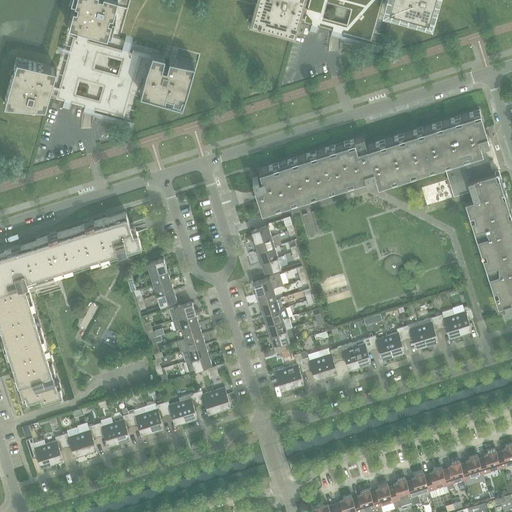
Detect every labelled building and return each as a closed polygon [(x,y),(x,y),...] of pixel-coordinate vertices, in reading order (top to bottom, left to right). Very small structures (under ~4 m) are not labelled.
[(91,31),(111,36),(117,16),(113,15),(116,0),(71,0),(69,6),(73,7),(67,28),(90,34),(91,31)] [(260,22),(291,30),(292,25),(295,26),(296,24),(295,23),(301,0),(257,0),(253,18),(258,19),(257,22),(260,23),(260,22)] [(390,0),(388,9),(428,20),(432,5),(429,4),(430,2),(433,3),(433,0),(390,0)] [(352,34),(353,29),(347,28),(349,18),(329,14),(328,21),(340,24),(339,32),(352,34)] [(366,42),(368,35),(358,32),(356,40),(366,42)] [(195,62),(152,53),(146,69),(140,93),(153,97),(182,105),(188,88),(195,62)] [(17,59),(12,75),(4,103),(45,106),(56,68),(17,59)] [(252,181),(256,193),(262,211),(366,178),(367,181),(376,178),(378,185),(444,164),(448,176),(446,177),(453,198),(463,195),(463,193),(471,190),(472,193),(471,193),(473,198),(465,201),(498,305),(504,304),(505,307),(502,307),(504,313),(507,312),(507,313),(511,311),(511,212),(498,170),(491,172),(488,165),(490,164),(484,144),(489,142),(488,139),(489,139),(486,131),(488,131),(485,128),(479,110),(366,145),(363,136),(259,169),(260,172),(254,174),(254,175),(260,173),(262,179),(259,180),(258,177),(252,178),(253,181),(252,181)] [(126,225),(130,224),(126,211),(0,251),(0,337),(7,360),(6,361),(10,374),(12,374),(16,386),(21,384),(23,388),(28,386),(33,400),(40,398),(42,402),(63,395),(60,387),(57,388),(53,374),(56,373),(52,361),(49,361),(45,349),(48,348),(40,324),(37,325),(33,313),(36,312),(29,288),(26,288),(24,283),(27,282),(28,283),(33,282),(33,280),(59,272),(59,270),(68,267),(68,269),(96,260),(95,259),(104,256),(105,257),(119,253),(118,250),(125,248),(126,250),(133,248),(134,251),(142,248),(137,232),(129,234),(126,225)] [(251,230),(254,241),(271,236),(268,225),(251,230)] [(254,241),(258,251),(274,246),(271,236),(254,241)] [(258,251),(261,262),(278,256),(274,246),(258,251)] [(282,251),(284,260),(290,258),(288,250),(282,251)] [(278,256),(261,262),(264,272),(281,267),(278,256)] [(147,263),(150,274),(167,269),(163,258),(147,263)] [(306,277),(302,265),(296,267),(300,279),(306,277)] [(150,274),(154,284),(170,279),(167,269),(150,274)] [(253,282),(256,293),(273,288),(283,285),(279,272),(269,276),(269,277),(253,282)] [(137,289),(133,279),(128,281),(131,291),(137,289)] [(154,284),(157,295),(173,289),(170,279),(154,284)] [(256,293),(260,303),(276,298),(273,288),(256,293)] [(312,298),(309,288),(303,289),(307,300),(312,298)] [(173,289),(157,295),(160,305),(177,300),(173,289)] [(260,303),(263,314),(280,308),(276,298),(260,303)] [(146,308),(143,299),(137,301),(140,310),(146,308)] [(169,308),(172,320),(195,312),(192,302),(175,307),(175,306),(169,308)] [(465,311),(454,314),(460,334),(467,332),(466,330),(471,329),(468,319),(474,317),(470,305),(463,307),(465,311)] [(263,314),(266,324),(283,319),(280,308),(263,314)] [(176,330),(182,328),(199,323),(195,312),(172,320),(176,330)] [(443,313),(436,315),(440,327),(445,326),(449,336),(454,334),(454,336),(460,334),(454,314),(444,317),(443,313)] [(436,315),(419,321),(427,344),(433,342),(433,341),(438,339),(435,329),(440,327),(436,315)] [(269,334),(290,327),(292,327),(289,317),(283,319),(266,324),(269,334)] [(419,321),(403,326),(406,338),(412,336),(415,346),(420,345),(421,346),(427,344),(419,321)] [(182,328),(185,338),(202,333),(199,323),(182,328)] [(153,331),(151,326),(146,328),(147,333),(148,333),(149,338),(157,336),(155,331),(153,331)] [(398,332),(387,335),(393,355),(400,353),(399,351),(404,350),(401,340),(406,338),(403,326),(396,328),(398,332)] [(290,327),(269,334),(273,345),(294,338),(290,327)] [(180,351),(182,351),(205,343),(202,333),(177,341),(180,351)] [(376,335),(369,337),(373,349),(378,347),(382,357),(386,355),(387,357),(393,355),(387,335),(377,339),(376,335)] [(369,337),(352,342),(360,366),(366,364),(366,362),(371,360),(367,350),(373,349),(369,337)] [(352,342),(336,347),(339,359),(345,358),(348,368),(353,366),(353,368),(360,366),(352,342)] [(182,351),(185,361),(208,354),(205,343),(182,351)] [(287,349),(285,343),(273,347),(274,350),(275,353),(287,349)] [(162,351),(160,352),(158,347),(152,349),(154,354),(156,359),(153,359),(153,360),(164,356),(162,351)] [(264,357),(276,354),(275,353),(274,350),(273,347),(262,350),(264,357)] [(330,353),(320,356),(326,376),(333,374),(332,373),(337,371),(334,361),(339,359),(336,347),(329,349),(330,353)] [(284,353),(286,359),(292,357),(290,351),(284,353)] [(304,351),(300,352),(302,358),(306,370),(311,368),(314,378),(319,377),(320,378),(326,376),(320,356),(310,360),(308,356),(307,352),(304,351)] [(297,364),(286,367),(293,387),(299,385),(299,383),(304,382),(300,372),(306,370),(302,358),(300,352),(294,354),(297,364)] [(208,354),(185,361),(189,372),(212,364),(208,354)] [(162,368),(160,363),(163,362),(162,357),(164,356),(153,360),(154,365),(156,370),(162,368)] [(203,376),(208,374),(209,378),(219,375),(216,365),(201,370),(203,376)] [(293,387),(286,367),(275,371),(281,389),(286,387),(286,389),(293,387)] [(225,387),(214,390),(220,410),(226,408),(226,406),(231,405),(225,387)] [(202,390),(196,392),(199,404),(205,402),(208,412),(213,410),(213,412),(220,410),(214,390),(203,394),(202,390)] [(190,398),(180,401),(186,421),(193,419),(192,417),(197,415),(194,405),(199,404),(196,392),(189,394),(190,398)] [(143,394),(132,396),(134,404),(144,401),(143,394)] [(168,400),(162,402),(166,414),(171,413),(174,423),(179,421),(180,423),(186,421),(180,401),(170,404),(168,400)] [(157,408),(146,411),(153,431),(159,429),(159,428),(164,426),(160,416),(166,414),(162,402),(156,404),(157,408)] [(135,411),(128,413),(132,425),(138,423),(141,433),(146,432),(146,433),(153,431),(146,411),(136,415),(135,411)] [(123,419),(113,422),(119,442),(126,440),(125,438),(130,437),(127,427),(132,425),(128,413),(122,415),(123,419)] [(101,422),(95,424),(99,436),(104,434),(107,444),(112,442),(113,444),(119,442),(113,422),(102,425),(101,422)] [(90,429),(79,433),(86,453),(92,451),(91,449),(96,447),(93,437),(99,436),(95,424),(88,426),(90,429)] [(68,432),(61,434),(65,446),(71,445),(74,455),(79,453),(79,455),(86,453),(79,433),(69,436),(68,432)] [(56,440),(46,443),(52,463),(58,461),(58,460),(63,458),(60,448),(65,446),(61,434),(55,436),(56,440)] [(52,463),(46,443),(35,447),(32,437),(26,439),(31,457),(37,455),(40,465),(45,464),(46,465),(52,463)] [(503,453),(497,454),(501,468),(511,464),(511,443),(505,446),(506,448),(502,449),(503,453)] [(485,458),(479,460),(483,473),(501,468),(497,454),(495,449),(487,451),(488,453),(484,455),(485,458)] [(467,464),(461,466),(465,479),(483,473),(479,460),(477,454),(469,457),(470,459),(465,461),(467,464)] [(449,470),(443,471),(447,485),(448,489),(455,487),(453,483),(465,479),(461,466),(459,460),(451,463),(452,465),(447,466),(449,470)] [(431,475),(425,477),(429,490),(447,485),(443,471),(441,466),(433,468),(434,471),(429,472),(431,475)] [(413,481),(407,483),(413,502),(414,504),(420,502),(418,494),(429,490),(425,477),(423,471),(415,474),(416,476),(411,478),(413,481)] [(389,489),(393,502),(395,508),(413,502),(407,483),(405,477),(397,480),(398,482),(393,483),(395,487),(389,489)] [(376,493),(371,494),(375,508),(376,511),(381,511),(383,511),(381,506),(393,502),(389,489),(387,483),(379,485),(380,488),(375,489),(376,493)] [(353,500),(356,511),(376,511),(375,508),(371,494),(369,489),(361,491),(362,493),(357,495),(358,498),(353,500)] [(340,504),(335,506),(336,511),(356,511),(353,500),(351,494),(343,497),(344,499),(339,501),(340,504)] [(461,501),(453,503),(455,509),(463,506),(461,501)] [(336,511),(335,506),(329,508),(328,504),(324,505),(323,503),(315,506),(316,511),(336,511)]
